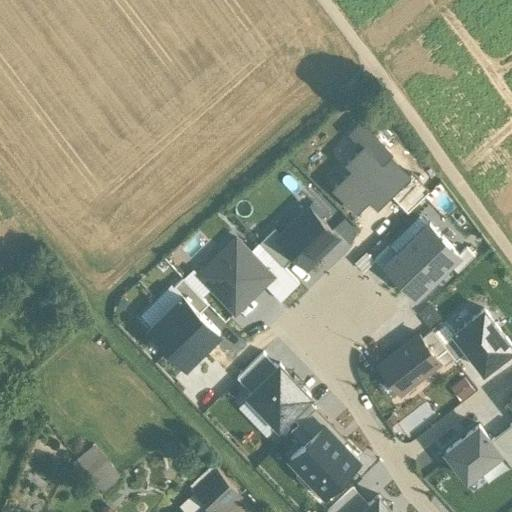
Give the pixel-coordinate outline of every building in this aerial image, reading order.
[(390,151),(362,123),(350,135),(362,147),(347,162),(353,168),(334,187),(354,207),(367,195),(370,199),(387,197),(391,194),(409,177),(408,176),(387,154),(390,151)] [(408,176),(409,177),(391,194),(407,211),(428,190),(411,172),(408,176)] [(279,236),(296,254),(306,265),(337,235),(309,207),(281,234),(279,236)] [(459,252),(429,222),(398,252),(385,265),(415,296),(449,262),(459,252)] [(274,257),(283,267),(296,254),(279,236),(281,234),(274,227),(259,242),(274,257)] [(264,267),(236,238),(199,274),(235,312),(250,297),(246,293),(253,286),(257,290),(263,284),(272,275),(264,267)] [(385,265),(398,252),(389,244),(374,259),(382,268),(385,265)] [(466,246),(459,252),(449,262),(457,271),(474,254),(466,246)] [(274,257),(264,267),(272,275),(263,284),(280,301),(299,283),(283,267),(274,257)] [(183,295),(199,312),(208,304),(183,278),(174,287),(182,296),(183,295)] [(166,311),(203,349),(219,333),(199,312),(183,295),(182,296),(166,311)] [(444,319),(446,321),(454,331),(474,316),(464,303),(444,319)] [(454,332),(468,350),(483,369),(495,360),(494,358),(499,353),(501,356),(511,347),(511,344),(484,308),(474,316),(454,331),(454,332)] [(203,349),(166,311),(149,327),(186,365),(203,349)] [(433,331),(454,357),(455,359),(468,350),(454,332),(454,331),(446,321),(433,331)] [(432,329),(422,336),(440,359),(444,364),(454,357),(433,331),(432,329)] [(422,336),(419,332),(418,333),(418,334),(380,363),(379,364),(399,391),(400,390),(400,389),(438,359),(439,360),(440,359),(422,336)] [(238,377),(252,391),(277,366),(263,352),(238,377)] [(291,415),(307,399),(311,395),(280,363),(277,366),(252,391),(248,394),(279,426),(291,415)] [(299,423),(315,407),(307,399),(291,415),(299,423)] [(291,431),(304,444),(325,424),(328,420),(315,407),(299,423),(291,431)] [(511,421),(490,439),(500,451),(511,466),(511,421)] [(358,457),(325,424),(304,444),(291,457),(301,467),(295,472),(307,485),(313,479),(324,490),(358,457)] [(490,439),(479,424),(445,449),(467,477),(500,451),(490,439)] [(93,441),(74,456),(102,491),(121,476),(93,441)] [(217,472),(196,493),(211,509),(212,508),(215,511),(227,511),(242,499),(217,472)] [(358,511),(369,503),(353,485),(326,510),(328,511),(358,511)] [(394,511),(378,494),(369,503),(358,511),(394,511)]
